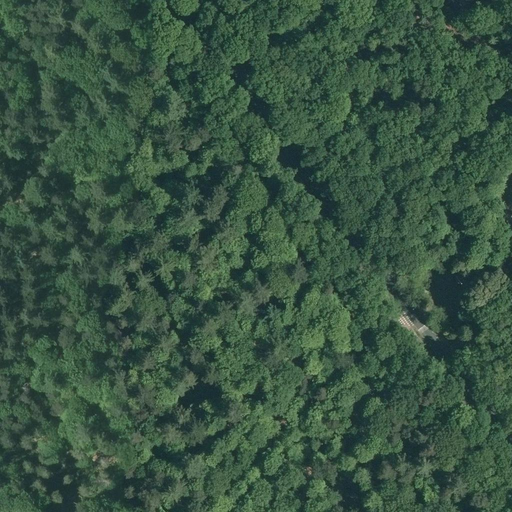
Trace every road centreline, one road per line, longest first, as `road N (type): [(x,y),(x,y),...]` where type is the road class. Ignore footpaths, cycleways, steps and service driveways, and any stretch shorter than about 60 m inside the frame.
road 1 (secondary): [(409,310),(177,0)]
road 2 (unclassified): [(202,511),(409,310)]
road 3 (track): [(349,230),(511,105)]
road 4 (secondary): [(511,446),(409,310)]
road 5 (track): [(331,0),(318,18),(233,74)]
